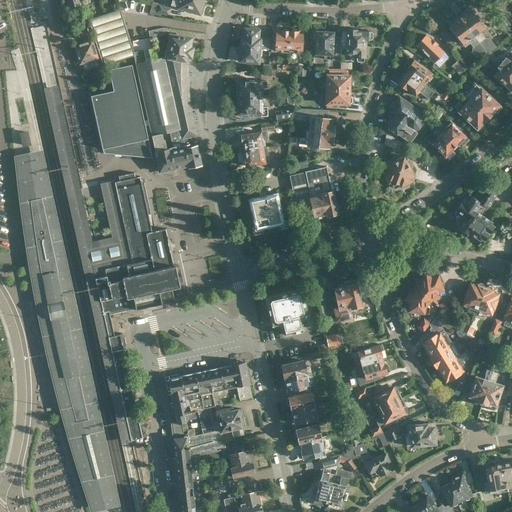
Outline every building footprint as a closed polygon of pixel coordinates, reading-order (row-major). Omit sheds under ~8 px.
[(65,0),(69,13),(82,10),(80,4),(82,4),(80,0),(65,0)] [(203,0),(181,0),(179,0),(172,0),(171,5),(200,14),(203,0)] [(170,9),(153,4),(150,14),(159,15),(160,13),(169,15),(170,9)] [(468,7),(458,15),(487,54),(490,51),(496,47),(489,39),(485,38),(479,31),(484,27),(472,11),(471,12),(468,7)] [(135,55),(134,52),(121,10),(89,20),(103,65),(134,55),(135,55)] [(511,27),(500,12),(494,17),(508,36),(511,39),(511,27)] [(458,15),(448,23),(451,27),(450,28),(464,47),(470,43),(472,47),(472,52),(478,61),(485,55),(487,54),(458,15)] [(165,34),(163,28),(148,31),(150,38),(165,34)] [(258,38),(259,30),(242,28),(241,37),(242,37),(241,47),(260,49),(260,50),(270,50),(270,40),(258,38)] [(271,50),(289,51),(290,31),(288,31),(288,29),(285,29),(283,30),(280,30),(280,31),(277,31),(276,42),(271,42),(271,50)] [(289,51),(297,52),(302,52),(303,32),(299,32),(299,31),(297,31),(296,30),(293,29),(291,31),(290,31),(289,51)] [(341,42),(367,43),(366,41),(368,41),(368,40),(371,40),(373,39),(373,35),(371,33),(368,33),(368,31),(357,31),(357,30),(348,30),(348,31),(341,31),(341,39),(341,42)] [(332,55),(334,33),(315,32),(315,35),(313,36),(313,40),(315,41),(314,54),(323,54),(323,59),(329,60),(330,55),(332,55)] [(170,34),(167,57),(167,58),(188,61),(188,59),(189,57),(191,57),(193,48),(190,48),(191,38),(170,34)] [(430,39),(426,35),(416,45),(434,63),(434,62),(439,68),(449,57),(444,52),(436,45),(437,44),(431,38),(430,39)] [(511,39),(508,36),(498,45),(496,47),(490,51),(511,71),(511,39)] [(81,63),(98,58),(93,40),(76,46),(81,63)] [(341,45),(341,46),(341,47),(341,50),(346,50),(346,51),(347,51),(347,55),(355,55),(355,57),(356,57),(356,61),(357,62),(362,62),(364,61),(364,58),(365,58),(366,44),(367,44),(367,43),(341,42),(341,45)] [(260,49),(241,47),(239,47),(238,55),(240,56),(239,61),(258,63),(260,50),(260,49)] [(155,59),(153,48),(134,52),(135,55),(134,55),(151,135),(166,132),(180,129),(182,137),(183,137),(196,135),(192,116),(192,112),(191,108),(190,105),(190,101),(189,97),(188,90),(188,87),(188,84),(187,80),(187,76),(187,71),(187,70),(187,67),(188,65),(188,61),(167,58),(167,57),(155,59)] [(511,71),(490,51),(487,54),(485,55),(487,58),(499,69),(494,75),(510,90),(511,89),(511,71)] [(409,69),(407,72),(424,84),(432,74),(413,60),(408,67),(409,69)] [(459,61),(453,66),(460,75),(466,70),(459,61)] [(113,91),(91,96),(103,154),(118,155),(152,159),(132,65),(109,70),(113,91)] [(324,83),(324,89),(349,90),(349,84),(351,84),(353,82),(353,79),(352,77),(350,77),(350,76),(340,75),(340,69),(327,69),(326,83),(324,83)] [(434,92),(424,85),(424,84),(407,72),(398,83),(406,89),(407,88),(416,95),(419,91),(429,98),(434,92)] [(267,87),(267,81),(247,81),(247,78),(242,78),(242,81),(237,82),(238,90),(236,92),(236,94),(238,96),(238,97),(261,97),(261,87),(267,87)] [(465,96),(469,100),(487,117),(493,110),(496,113),(501,108),(492,100),(495,97),(490,93),(488,95),(480,88),(480,89),(475,84),(470,88),(471,90),(465,96)] [(131,443),(130,441),(101,302),(100,302),(97,290),(98,290),(97,285),(96,285),(94,279),(101,278),(106,277),(104,269),(125,265),(132,264),(114,182),(114,181),(100,184),(111,237),(93,241),(92,242),(58,85),(44,89),(122,445),(131,443)] [(324,89),(324,90),(324,96),(326,96),(325,104),(326,104),(326,107),(332,108),(332,104),(349,104),(351,104),(352,102),(352,99),(351,97),(349,97),(349,90),(324,89)] [(442,97),(446,101),(451,94),(447,91),(442,97)] [(261,106),(261,97),(238,97),(238,99),(236,100),(236,103),(238,105),(238,113),(243,113),(243,116),(247,116),(247,113),(253,113),(253,116),(267,116),(267,106),(261,106)] [(388,112),(389,112),(388,113),(387,114),(387,115),(387,116),(388,117),(388,118),(389,119),(385,125),(410,143),(417,133),(415,131),(418,127),(419,128),(423,122),(422,121),(423,119),(423,114),(399,97),(396,102),(394,100),(389,107),(391,108),(388,112)] [(469,100),(463,106),(458,101),(453,106),(459,111),(458,111),(478,131),(483,126),(481,123),(487,117),(469,100)] [(455,116),(451,112),(447,108),(444,106),(440,111),(450,121),(455,116)] [(337,134),(338,125),(335,124),(336,119),(328,118),(329,110),(294,108),(292,117),(292,119),(301,121),(310,122),(309,130),(337,134)] [(293,109),(275,112),(277,122),(292,120),(293,109)] [(436,127),(455,147),(459,143),(461,145),(467,140),(465,137),(466,137),(451,121),(445,127),(440,123),(436,127)] [(275,130),(274,122),(261,124),(262,135),(266,134),(266,131),(275,130)] [(436,127),(432,122),(427,129),(431,133),(432,133),(436,137),(430,142),(444,157),(445,157),(448,159),(454,153),(451,151),(455,147),(436,127)] [(180,129),(166,132),(174,168),(188,165),(189,165),(183,137),(182,137),(180,129)] [(299,138),(298,143),(307,144),(306,145),(329,148),(330,142),(335,143),(337,134),(309,130),(307,139),(299,138)] [(240,151),(263,147),(261,131),(241,134),(243,142),(238,142),(240,151)] [(166,132),(151,135),(159,171),(174,168),(166,132)] [(24,145),(30,144),(28,133),(21,134),(24,145)] [(196,135),(183,137),(189,165),(188,165),(189,168),(201,165),(197,147),(199,147),(196,135)] [(386,135),(384,144),(387,145),(399,152),(401,148),(404,150),(407,145),(391,136),(386,135)] [(265,163),(263,147),(240,151),(241,159),(245,159),(246,166),(265,163)] [(81,483),(91,511),(98,509),(112,506),(120,505),(84,343),(71,283),(43,151),(14,157),(21,217),(26,247),(32,290),(45,350),(50,375),(60,412),(65,429),(81,483)] [(409,182),(410,181),(409,178),(414,175),(404,156),(384,166),(387,170),(384,172),(384,173),(383,176),(384,179),(388,180),(388,181),(389,181),(392,186),(396,187),(400,185),(401,186),(403,185),(405,186),(408,184),(409,182)] [(272,169),(288,165),(288,159),(271,162),(272,169)] [(336,215),(336,213),(337,213),(337,211),(340,210),(342,209),(340,203),(338,201),(335,202),(332,191),(331,191),(326,166),(305,172),(296,174),(294,164),(288,165),(290,175),(289,175),(292,189),(308,185),(315,218),(328,215),(328,217),(331,217),(334,217),(336,215)] [(101,302),(130,441),(142,438),(120,335),(114,336),(110,315),(136,309),(136,311),(150,308),(162,305),(161,303),(174,300),(172,290),(180,289),(179,285),(178,277),(176,268),(175,266),(174,266),(166,229),(152,232),(140,176),(135,177),(134,173),(118,176),(119,181),(114,182),(132,264),(125,265),(104,269),(106,277),(101,278),(94,279),(96,285),(97,285),(98,290),(97,290),(100,302),(101,302)] [(473,197),(472,196),(469,194),(463,202),(461,201),(460,203),(458,203),(456,206),(457,208),(455,211),(457,227),(461,230),(461,232),(463,233),(465,233),(467,234),(469,232),(472,234),(472,237),(474,239),(477,237),(480,240),(481,238),(484,240),(493,227),(490,224),(492,222),(478,213),(480,210),(483,212),(496,193),(482,184),(473,197)] [(267,195),(266,192),(259,193),(260,197),(249,199),(255,231),(285,224),(278,193),(267,195)] [(500,204),(502,212),(511,210),(510,202),(500,204)] [(511,215),(510,216),(503,213),(496,228),(503,231),(507,223),(511,223),(511,215)] [(429,275),(426,273),(421,279),(416,278),(414,281),(416,284),(415,286),(431,300),(437,304),(442,298),(440,296),(445,294),(443,289),(438,275),(434,276),(434,275),(430,274),(429,275)] [(340,311),(347,310),(361,307),(360,304),(361,304),(357,283),(347,285),(347,286),(335,288),(339,310),(340,310),(340,311)] [(479,304),(485,287),(477,284),(476,285),(470,283),(468,289),(467,289),(464,299),(465,299),(463,304),(469,306),(468,308),(476,311),(479,304)] [(431,300),(415,286),(414,287),(409,287),(407,290),(409,293),(404,299),(407,302),(406,303),(408,307),(409,307),(409,311),(424,314),(424,313),(428,314),(430,308),(426,305),(431,300)] [(485,287),(479,304),(476,311),(485,314),(485,312),(491,314),(493,309),(494,310),(498,300),(497,300),(499,294),(493,292),(494,290),(485,287)] [(287,334),(303,331),(300,320),(309,318),(302,289),(266,298),(273,326),(284,324),(287,334)] [(511,296),(503,320),(511,323),(511,296)] [(438,306),(442,309),(446,313),(450,309),(442,302),(438,306)] [(431,315),(427,320),(430,323),(435,317),(431,315)] [(424,332),(431,323),(430,323),(427,320),(424,318),(417,327),(424,332)] [(495,336),(502,322),(495,318),(488,333),(495,336)] [(434,322),(427,329),(430,334),(441,327),(436,320),(434,322)] [(467,332),(470,325),(465,323),(462,330),(467,332)] [(471,335),(475,327),(470,325),(467,332),(471,335)] [(452,343),(447,335),(444,330),(437,334),(437,332),(423,340),(424,342),(422,343),(430,356),(429,356),(447,346),(452,343)] [(329,350),(344,346),(342,336),(341,332),(326,335),(328,344),(327,344),(329,350)] [(470,338),(466,334),(460,338),(462,343),(470,338)] [(329,350),(327,344),(318,346),(320,352),(328,350),(329,350)] [(362,365),(383,359),(380,351),(383,350),(382,345),(379,346),(379,345),(358,351),(358,352),(352,354),(354,359),(360,357),(362,365)] [(455,359),(447,346),(429,356),(437,370),(455,359)] [(330,356),(329,350),(328,350),(320,352),(308,355),(310,361),(330,356)] [(458,357),(455,359),(437,370),(438,370),(445,382),(447,381),(448,381),(461,373),(461,372),(463,371),(460,366),(462,365),(458,357)] [(385,367),(383,359),(362,365),(364,373),(358,374),(361,384),(368,382),(367,378),(386,373),(386,372),(389,371),(388,366),(385,367)] [(311,372),(310,366),(304,368),(303,360),(282,365),(282,366),(279,368),(280,373),(284,374),(285,378),(311,372)] [(236,386),(238,394),(239,401),(252,398),(245,363),(237,364),(236,362),(231,363),(232,367),(233,367),(237,386),(236,386)] [(234,395),(238,394),(236,386),(237,386),(233,367),(232,367),(220,369),(224,389),(232,387),(234,395)] [(213,399),(215,407),(222,406),(222,405),(222,404),(227,403),(224,389),(220,369),(208,372),(213,399)] [(476,401),(482,402),(492,372),(487,370),(485,374),(486,375),(484,379),(475,376),(468,396),(469,396),(468,401),(475,404),(476,401)] [(498,373),(492,371),(492,372),(482,402),(488,404),(487,407),(494,410),(495,405),(496,405),(500,394),(506,396),(508,392),(502,390),(503,385),(495,383),(498,373)] [(210,408),(215,407),(213,399),(208,372),(195,374),(200,399),(203,411),(210,409),(210,408)] [(311,372),(285,378),(286,383),(283,385),(284,390),(288,390),(288,391),(301,388),(302,391),(309,389),(309,386),(314,385),(311,372)] [(192,393),(193,400),(200,399),(195,374),(180,377),(184,395),(192,393)] [(188,401),(193,400),(192,393),(184,395),(180,377),(168,380),(173,403),(186,400),(188,401)] [(466,380),(460,378),(455,390),(461,392),(466,380)] [(376,411),(401,399),(395,386),(370,398),(376,411)] [(365,388),(355,393),(358,400),(369,395),(365,388)] [(309,389),(302,391),(303,394),(289,398),(287,401),(288,405),(291,406),(292,410),(318,404),(317,398),(312,399),(309,389)] [(183,415),(184,415),(185,415),(198,412),(203,411),(200,399),(193,400),(188,401),(186,400),(173,403),(176,417),(183,415)] [(379,416),(377,417),(374,418),(378,425),(380,424),(407,411),(401,399),(376,411),(379,416)] [(319,410),(318,404),(292,410),(293,415),(291,418),(291,422),(295,422),(295,423),(316,418),(322,416),(321,410),(319,410)] [(220,432),(221,432),(231,430),(233,437),(244,435),(242,428),(245,427),(245,426),(247,424),(245,418),(244,417),(243,418),(241,409),(231,411),(230,408),(216,412),(218,421),(220,431),(220,432)] [(213,421),(211,412),(210,409),(203,411),(198,412),(203,434),(220,431),(218,421),(213,421)] [(187,435),(187,430),(185,415),(184,415),(183,415),(176,417),(177,422),(171,423),(172,437),(187,435)] [(408,424),(409,435),(406,436),(406,445),(435,443),(435,441),(437,441),(436,434),(434,434),(433,423),(417,424),(416,423),(408,424)] [(299,443),(321,438),(318,425),(296,430),(297,431),(294,433),(295,437),(298,438),(299,443)] [(391,446),(402,441),(398,431),(400,430),(397,425),(384,431),(391,446)] [(372,436),(382,431),(379,426),(369,431),(372,436)] [(194,435),(193,429),(187,430),(187,435),(172,437),(172,441),(175,441),(176,456),(174,457),(178,489),(192,487),(194,500),(204,498),(200,455),(204,455),(225,450),(221,432),(220,432),(220,431),(203,434),(194,435)] [(384,431),(379,433),(385,448),(390,445),(384,431)] [(321,438),(299,443),(301,451),(299,453),(300,458),(303,458),(303,459),(319,455),(320,460),(325,458),(321,438)] [(353,447),(355,451),(356,456),(367,452),(363,443),(360,444),(353,447)] [(200,456),(201,461),(223,456),(223,459),(230,457),(231,465),(225,466),(228,480),(244,477),(243,475),(254,472),(254,471),(255,471),(257,468),(256,465),(253,464),(251,464),(250,459),(252,459),(254,457),(253,452),(251,451),(248,452),(248,451),(245,452),(244,446),(225,450),(204,455),(200,456)] [(358,460),(356,456),(355,451),(354,451),(347,453),(340,455),(340,456),(350,458),(354,462),(358,460)] [(372,478),(392,469),(385,453),(362,464),(364,469),(367,468),(372,478)] [(337,469),(339,461),(340,456),(340,455),(320,460),(319,460),(321,470),(323,470),(320,479),(318,486),(315,485),(313,492),(316,493),(315,500),(314,500),(313,504),(325,507),(328,506),(334,482),(337,469)] [(357,467),(354,462),(350,458),(340,456),(339,461),(345,463),(351,471),(357,467)] [(511,462),(510,459),(502,461),(508,491),(511,490),(511,462)] [(508,491),(502,461),(494,462),(495,465),(489,466),(489,468),(486,468),(487,474),(485,474),(487,485),(484,485),(486,492),(490,491),(491,493),(499,491),(499,493),(508,491)] [(346,500),(348,493),(345,492),(349,474),(349,472),(337,469),(334,482),(328,506),(328,508),(341,511),(343,503),(342,503),(343,500),(346,500)] [(471,496),(471,495),(461,472),(450,477),(452,481),(461,501),(465,509),(469,508),(465,499),(471,496)] [(461,501),(452,481),(441,486),(449,505),(444,507),(446,511),(453,511),(451,505),(457,502),(461,511),(465,509),(461,501)] [(192,487),(178,489),(180,508),(194,507),(194,500),(192,487)] [(262,493),(261,491),(257,492),(241,496),(240,492),(226,495),(227,499),(223,499),(226,511),(238,511),(240,511),(262,511),(260,504),(259,505),(258,501),(259,500),(262,499),(264,497),(262,493)] [(471,495),(471,496),(473,506),(477,504),(479,504),(476,492),(476,493),(471,495)] [(418,503),(424,511),(446,511),(442,504),(437,508),(429,496),(418,503)] [(424,511),(418,503),(409,509),(410,511),(424,511)]
